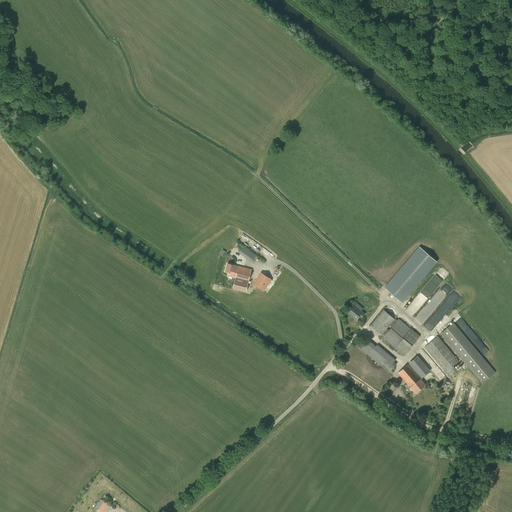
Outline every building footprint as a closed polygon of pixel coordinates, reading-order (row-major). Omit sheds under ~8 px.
[(239,253),(252,262),(257,256),(244,246),(239,253)] [(388,302),(396,309),(438,260),(421,246),(376,298),(385,306),(388,302)] [(228,276),(235,278),(233,288),(246,291),(251,269),(239,266),(235,265),(227,263),(225,271),(229,272),(228,276)] [(253,284),(264,291),(272,280),(261,272),(253,284)] [(440,320),(457,300),(452,295),(434,315),(440,320)] [(361,311),(354,306),(348,313),(356,319),(359,316),(361,318),(365,314),(361,311)] [(398,318),(398,319),(396,317),(397,316),(386,306),(384,310),(383,310),(370,326),(381,335),(382,334),(384,336),(382,337),(395,348),(394,348),(403,356),(420,336),(411,328),(410,328),(398,318)] [(440,333),(482,383),(495,372),(453,323),(440,333)] [(456,370),(453,366),(459,361),(437,336),(425,347),(449,376),(456,370)] [(368,355),(389,373),(397,364),(375,346),(368,355)] [(397,373),(410,387),(415,394),(419,390),(420,390),(421,391),(423,389),(423,388),(423,387),(426,384),(421,379),(428,373),(415,358),(397,373)] [(438,380),(446,387),(451,382),(443,374),(438,380)] [(464,400),(467,401),(469,396),(461,394),(459,403),(463,404),(464,400)] [(104,501),(98,509),(102,511),(104,511),(109,505),(104,501)]
